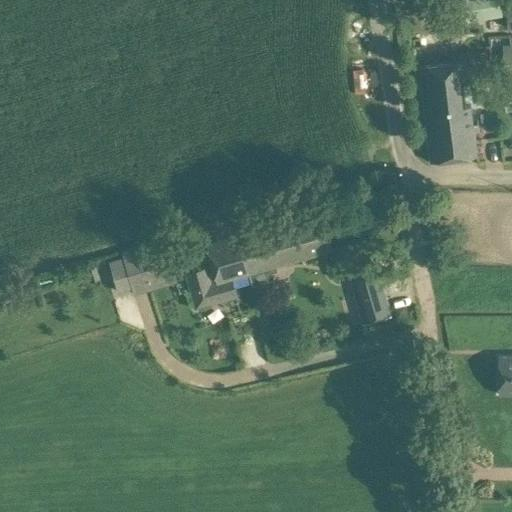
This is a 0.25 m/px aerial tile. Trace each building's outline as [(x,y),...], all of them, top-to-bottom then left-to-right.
[(497,0),(439,0),(433,1),(437,26),(500,16),(497,0)] [(511,0),(501,0),(504,27),(511,26),(511,0)] [(419,65),(430,161),(476,156),(465,60),(457,61),(419,65)] [(302,217),(237,235),(247,274),(312,255),(332,250),(321,212),(302,217)] [(207,266),(184,273),(195,309),(237,297),(232,278),(247,274),(237,235),(205,244),(215,280),(211,281),(207,266)] [(135,293),(174,280),(161,238),(120,250),(123,257),(133,288),(135,293)] [(123,257),(109,261),(119,292),(133,288),(123,257)] [(97,265),(86,268),(90,281),(101,278),(97,265)] [(375,265),(357,270),(348,273),(363,323),(390,315),(378,273),(375,265)] [(511,356),(498,356),(498,394),(511,393),(511,356)]
